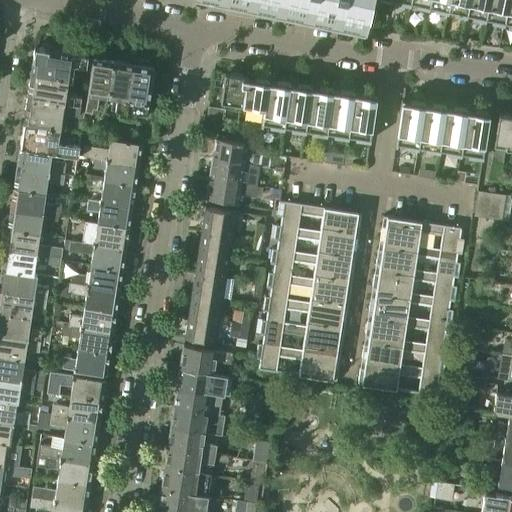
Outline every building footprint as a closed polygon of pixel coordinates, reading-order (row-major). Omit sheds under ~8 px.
[(221,0),(223,0),(364,30),(369,0),(221,0)] [(410,0),(410,2),(417,3),(416,6),(429,9),(429,6),(430,0),(410,0)] [(430,0),(429,6),(436,7),(435,10),(448,13),(448,10),(449,0),(430,0)] [(449,0),(448,10),(454,11),(454,14),(466,16),(467,14),(466,14),(469,0),(449,0)] [(469,0),(466,14),(467,14),(473,15),(473,18),(485,20),(486,18),(485,18),(488,0),(469,0)] [(488,0),(485,18),(486,18),(492,19),(491,22),(504,24),(505,22),(504,22),(508,0),(488,0)] [(87,55),(35,47),(31,72),(71,77),(72,70),(84,71),(87,55)] [(93,56),(87,93),(84,110),(91,111),(92,107),(96,107),(98,94),(107,96),(113,59),(93,56)] [(116,97),(114,110),(119,111),(118,115),(125,116),(133,62),(113,59),(107,96),(116,97)] [(137,63),(133,62),(125,116),(135,117),(135,113),(145,115),(153,65),(149,65),(149,61),(138,59),(137,63)] [(70,83),(71,77),(31,72),(27,96),(80,104),(81,94),(65,91),(66,83),(70,83)] [(247,78),(248,75),(225,72),(220,101),(263,107),(268,78),(255,76),(254,79),(247,78)] [(275,82),(269,81),(269,78),(268,78),(263,107),(262,117),(261,124),(262,124),(263,122),(269,123),(269,125),(283,127),(289,81),(276,79),(275,82)] [(291,81),(289,81),(283,127),(284,127),(284,125),(291,126),(291,129),(304,130),(311,84),(298,82),(297,85),(290,84),(291,81)] [(318,88),(312,87),(312,84),(311,84),(304,130),(305,131),(306,128),(312,129),(312,132),(325,134),(332,87),(319,85),(318,88)] [(333,88),(332,87),(325,134),(326,134),(327,131),(334,132),(333,135),(347,137),(353,90),(340,88),(340,91),(333,90),(333,88)] [(355,138),(370,140),(376,94),(361,92),(361,94),(354,93),(355,91),(353,90),(347,137),(348,137),(348,134),(355,135),(355,138)] [(23,121),(60,126),(65,127),(66,121),(60,121),(62,111),(78,113),(80,104),(27,96),(23,121)] [(404,98),(402,98),(394,144),(397,144),(398,141),(404,143),(404,145),(417,147),(424,101),(410,99),(410,102),(403,101),(404,98)] [(417,147),(418,147),(418,145),(425,146),(425,149),(438,151),(445,104),(432,102),(431,105),(424,104),(425,101),(424,101),(417,147)] [(446,105),(445,104),(438,151),(439,151),(440,148),(446,149),(446,152),(460,154),(466,108),(453,106),(453,108),(446,107),(446,105)] [(208,106),(207,116),(224,118),(225,108),(208,106)] [(468,108),(466,108),(460,154),(461,154),(461,152),(468,153),(468,155),(482,158),(489,111),(475,109),(474,112),(467,111),(468,108)] [(511,114),(499,113),(494,141),(511,143),(511,114)] [(261,124),(262,117),(250,115),(249,124),(261,126),(261,124)] [(60,126),(23,121),(19,147),(52,152),(77,156),(79,145),(57,142),(60,126)] [(124,126),(122,134),(131,135),(133,127),(124,126)] [(82,156),(95,158),(106,159),(138,164),(141,143),(109,139),(107,148),(84,145),(82,156)] [(215,139),(212,160),(244,164),(257,166),(259,154),(246,152),(247,144),(215,139)] [(50,160),(52,152),(19,147),(16,168),(49,173),(64,175),(66,163),(50,160)] [(505,150),(494,148),(489,179),(501,181),(505,150)] [(106,159),(95,158),(93,167),(104,168),(102,180),(134,185),(138,164),(106,159)] [(257,166),(244,164),(212,160),(209,179),(242,184),(256,186),(259,166),(257,166)] [(49,173),(16,168),(13,188),(46,193),(48,182),(63,184),(64,175),(49,173)] [(242,184),(209,179),(206,198),(238,203),(240,194),(257,196),(258,186),(256,186),(242,184)] [(102,180),(99,201),(131,206),(134,185),(102,180)] [(55,206),(44,204),(46,193),(13,188),(10,208),(43,213),(58,215),(60,204),(56,204),(55,206)] [(474,215),(487,217),(491,192),(478,190),(474,215)] [(511,195),(505,195),(491,192),(487,217),(508,220),(511,196),(511,195)] [(96,223),(128,227),(131,206),(99,201),(88,199),(86,210),(98,211),(96,223)] [(320,230),(354,235),(356,226),(360,227),(362,211),(288,200),(280,199),(277,214),(281,215),(280,224),(298,226),(300,213),(322,217),(320,230)] [(205,206),(202,228),(234,233),(237,211),(205,206)] [(58,215),(43,213),(10,208),(7,228),(40,233),(42,222),(53,224),(53,220),(57,221),(58,215)] [(383,215),(383,216),(387,217),(386,225),(382,225),(379,239),(379,240),(383,241),(458,252),(461,253),(464,237),(460,237),(461,226),(383,215)] [(258,222),(256,236),(263,237),(265,223),(258,222)] [(125,248),(128,227),(96,223),(94,234),(83,233),(82,242),(125,248)] [(352,250),(356,251),(358,235),(354,235),(320,230),(298,226),(280,224),(276,223),(274,239),(277,239),(276,247),(295,250),(297,237),(318,240),(316,253),(351,259),(352,250)] [(40,233),(7,228),(4,249),(37,254),(62,257),(64,248),(38,245),(40,233)] [(230,255),(234,233),(202,228),(198,250),(230,255)] [(256,236),(254,251),(261,252),(263,237),(256,236)] [(82,242),(70,240),(68,251),(91,254),(90,263),(122,268),(125,248),(82,242)] [(456,261),(458,252),(383,241),(382,250),(378,249),(376,263),(376,265),(380,265),(454,276),(458,277),(460,261),(456,261)] [(276,247),(273,247),(270,262),(274,263),(273,271),(291,274),(293,261),(314,264),(312,277),(347,282),(348,274),(352,275),(355,259),(351,259),(316,253),(295,250),(276,247)] [(4,249),(1,268),(34,273),(36,262),(61,266),(62,257),(37,254),(4,249)] [(227,276),(230,255),(198,250),(195,271),(227,276)] [(264,278),(266,261),(259,260),(257,277),(264,278)] [(120,278),(123,278),(123,274),(121,273),(122,268),(90,263),(88,275),(72,272),(71,281),(87,284),(118,289),(120,278)] [(454,301),(456,285),(453,285),(454,276),(380,265),(378,274),(374,273),(372,287),(372,288),(376,289),(450,300),(454,301)] [(1,268),(0,275),(0,289),(31,294),(47,297),(48,286),(36,284),(38,274),(34,273),(1,268)] [(224,298),(227,276),(195,271),(192,293),(224,298)] [(309,301),(343,306),(345,298),(349,299),(351,283),(347,282),(312,277),(291,274),(273,271),(269,271),(267,286),(270,287),(269,295),(287,298),(289,285),(311,289),(309,301)] [(261,296),(264,278),(257,277),(254,295),(261,296)] [(115,310),(118,289),(87,284),(71,281),(62,280),(60,295),(68,296),(69,291),(74,292),(74,293),(85,295),(83,305),(115,310)] [(31,294),(0,289),(0,311),(31,316),(33,306),(45,307),(47,297),(31,294)] [(453,309),(449,309),(450,300),(376,289),(375,297),(371,297),(369,311),(368,312),(372,313),(447,324),(450,325),(453,309)] [(220,320),(224,298),(192,293),(188,315),(220,320)] [(269,295),(265,294),(263,310),(267,310),(265,319),(284,322),(286,308),(307,311),(305,325),(340,330),(341,322),(345,322),(347,307),(343,306),(309,301),(287,298),(269,295)] [(112,331),(115,310),(83,305),(82,317),(70,315),(69,325),(112,331)] [(244,308),(241,323),(249,324),(251,309),(244,308)] [(31,316),(0,311),(0,332),(28,337),(45,340),(45,335),(41,335),(42,328),(29,326),(31,316)] [(445,332),(447,324),(372,313),(371,321),(367,320),(365,335),(365,336),(369,337),(443,348),(447,348),(449,333),(445,332)] [(217,342),(220,320),(188,315),(185,337),(217,342)] [(336,354),(338,346),(341,346),(344,331),(340,330),(305,325),(284,322),(265,319),(262,318),(259,334),(263,334),(262,343),(280,346),(282,333),(304,336),(302,349),(336,354)] [(241,323),(241,324),(231,322),(229,336),(246,338),(249,324),(241,323)] [(112,331),(69,325),(64,324),(62,334),(78,336),(77,347),(109,352),(112,331)] [(0,354),(24,358),(26,348),(39,350),(39,345),(44,345),(45,340),(28,337),(0,332),(0,354)] [(503,341),(501,353),(511,354),(511,334),(511,342),(503,341)] [(446,357),(442,356),(443,348),(369,337),(367,345),(364,344),(361,359),(361,360),(365,360),(439,372),(443,372),(446,357)] [(258,369),(336,381),(337,379),(333,378),(334,370),(338,370),(340,355),(336,354),(302,349),(280,346),(262,343),(258,342),(256,358),(259,358),(258,369)] [(233,352),(184,345),(180,368),(214,373),(216,361),(231,363),(233,352)] [(458,346),(456,361),(475,364),(477,349),(458,346)] [(64,356),(62,368),(105,374),(109,352),(77,347),(75,358),(64,356)] [(511,354),(501,353),(498,378),(511,380),(511,354)] [(23,368),(24,358),(0,354),(0,375),(21,379),(44,382),(45,372),(23,368)] [(438,380),(439,372),(365,360),(364,369),(360,368),(358,384),(440,396),(442,381),(438,380)] [(177,389),(210,393),(222,395),(227,396),(230,376),(214,373),(180,368),(177,389)] [(102,399),(105,379),(50,371),(47,391),(59,393),(60,383),(71,385),(70,395),(102,399)] [(0,397),(15,400),(18,400),(19,390),(32,392),(33,387),(37,387),(36,389),(42,390),(44,382),(21,379),(0,375),(0,397)] [(468,407),(472,383),(455,380),(451,404),(468,407)] [(210,393),(177,389),(174,407),(219,415),(222,395),(210,393)] [(511,393),(496,391),(493,412),(509,415),(511,415),(511,393)] [(268,401),(278,402),(279,395),(269,393),(268,401)] [(68,405),(53,403),(52,413),(98,420),(100,413),(103,410),(104,404),(101,401),(102,399),(70,395),(68,405)] [(14,411),(15,400),(0,397),(0,420),(28,424),(30,414),(14,411)] [(174,407),(171,427),(204,432),(221,435),(224,415),(219,415),(174,407)] [(50,422),(65,424),(63,437),(95,442),(95,441),(99,439),(100,433),(97,430),(98,420),(52,413),(39,411),(37,425),(49,427),(50,422)] [(495,437),(505,439),(511,439),(511,415),(509,415),(508,423),(498,422),(495,437)] [(28,424),(0,420),(0,441),(9,443),(11,432),(21,434),(22,427),(28,428),(28,424)] [(440,436),(451,438),(452,428),(442,426),(440,436)] [(201,452),(214,454),(215,445),(202,443),(204,432),(171,427),(168,447),(201,452)] [(37,454),(60,458),(92,463),(95,442),(63,437),(52,435),(50,446),(39,444),(37,454)] [(503,451),(501,462),(511,464),(511,439),(505,439),(495,437),(493,450),(503,451)] [(0,441),(0,463),(19,466),(22,445),(9,443),(0,441)] [(256,441),(253,460),(267,462),(270,443),(256,441)] [(198,472),(199,461),(212,463),(214,454),(201,452),(168,447),(165,467),(198,472)] [(58,468),(56,479),(89,484),(89,483),(92,480),(93,475),(91,471),(92,463),(60,458),(37,454),(36,464),(58,468)] [(264,482),(267,462),(253,460),(250,480),(264,482)] [(511,464),(501,462),(492,461),(490,472),(500,474),(498,484),(511,485),(511,464)] [(19,466),(0,463),(0,485),(3,485),(4,474),(29,478),(31,468),(19,466)] [(208,495),(211,474),(198,472),(165,467),(162,489),(164,489),(208,495)] [(88,489),(89,484),(56,479),(55,490),(32,486),(30,497),(53,500),(85,505),(88,489)] [(257,496),(259,482),(246,480),(244,494),(257,496)] [(462,502),(465,485),(437,481),(434,498),(462,502)] [(0,506),(12,508),(14,498),(1,496),(3,485),(0,485),(0,506)] [(164,489),(162,489),(159,508),(186,511),(205,511),(207,501),(208,495),(164,489)] [(484,492),(481,511),(511,511),(511,495),(495,493),(495,494),(484,492)] [(84,511),(85,505),(53,500),(30,497),(29,507),(52,510),(51,511),(84,511)] [(18,509),(24,510),(25,501),(18,500),(17,509),(18,509)] [(254,511),(256,502),(241,500),(239,511),(254,511)]
